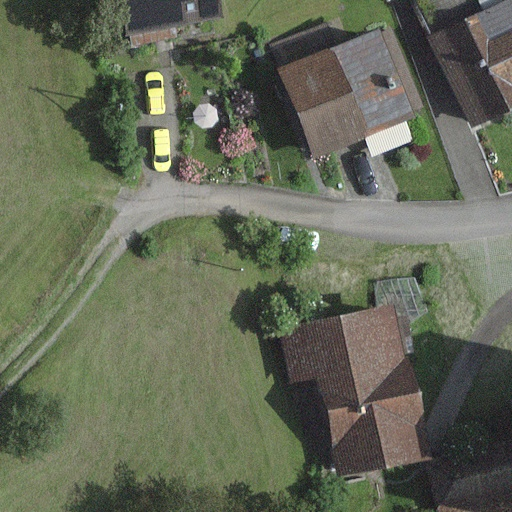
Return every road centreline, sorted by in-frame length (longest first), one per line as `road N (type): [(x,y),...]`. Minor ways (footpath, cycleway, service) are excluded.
road 1 (residential): [(158,201),(213,198),(395,223),(511,216)]
road 2 (track): [(0,386),(138,207),(158,201)]
